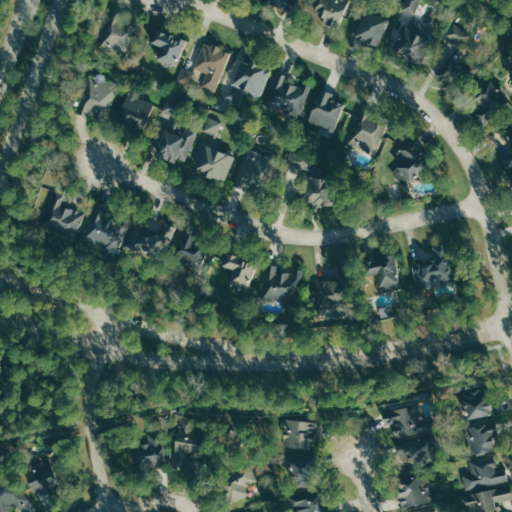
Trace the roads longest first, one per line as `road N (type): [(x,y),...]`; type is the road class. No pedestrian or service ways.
road 1 (residential): [(511,292),(476,163),(438,111),(403,85),(185,0)]
road 2 (residential): [(491,203),(358,230),(307,231),(94,162)]
road 3 (tertiary): [(511,321),(396,346),(240,354)]
road 4 (tertiary): [(240,354),(0,279)]
road 5 (tertiary): [(0,314),(141,356),(240,354)]
road 6 (residential): [(108,316),(90,411),(104,509)]
road 7 (secondary): [(0,170),(60,0)]
